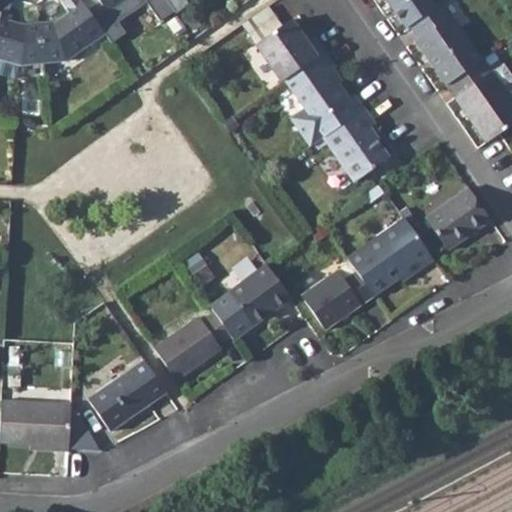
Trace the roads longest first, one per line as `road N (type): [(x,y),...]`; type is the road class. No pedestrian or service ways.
road 1 (residential): [(511,290),(97,507),(0,504)]
road 2 (residential): [(357,0),(511,221)]
